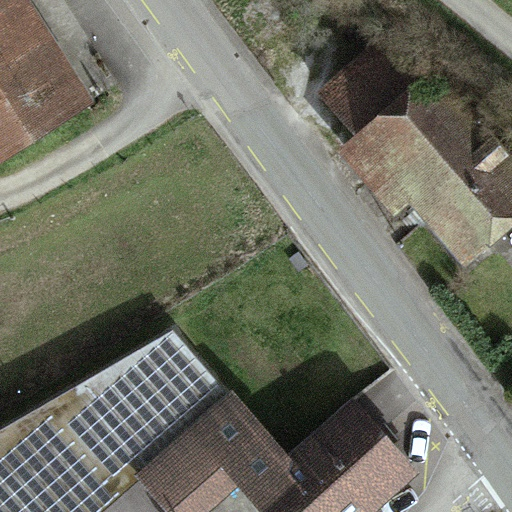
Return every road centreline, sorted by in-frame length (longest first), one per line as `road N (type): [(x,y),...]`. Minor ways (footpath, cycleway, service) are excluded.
road 1 (primary): [(511,472),(164,0)]
road 2 (unknown): [(206,57),(75,163),(0,202)]
